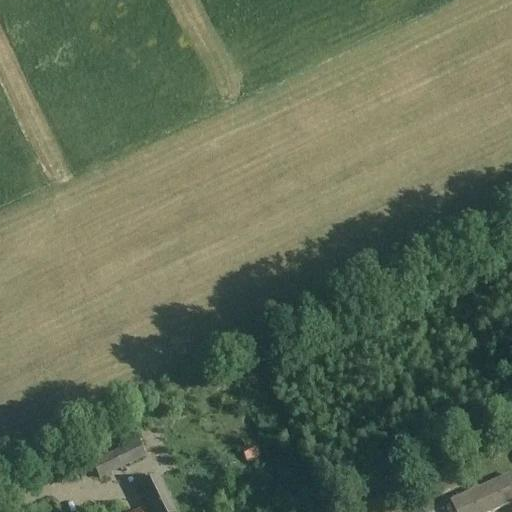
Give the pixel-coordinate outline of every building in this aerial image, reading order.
[(192,389),(158,421),(166,431),(177,420),(187,431),(202,417),(194,408),(203,400),(192,389)] [(223,412),(233,427),(248,418),(239,402),(223,412)] [(123,449),(90,465),(97,481),(131,466),(123,449)] [(265,453),(253,459),(258,470),(270,465),(265,453)] [(493,511),(511,504),(511,484),(509,477),(478,491),(474,481),(470,482),(475,492),(449,503),(453,511),(493,511)] [(137,487),(139,490),(129,494),(137,511),(136,511),(173,511),(156,478),(137,487)]
